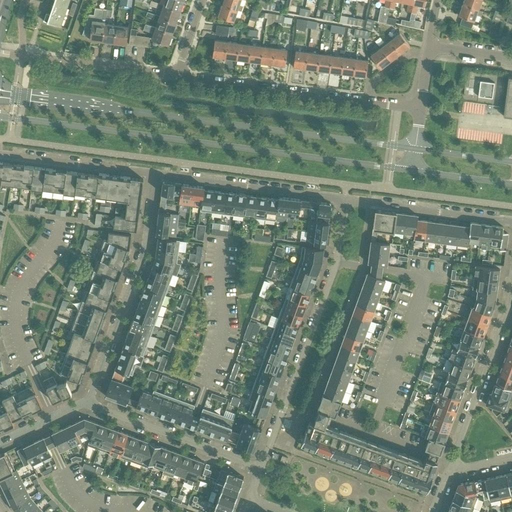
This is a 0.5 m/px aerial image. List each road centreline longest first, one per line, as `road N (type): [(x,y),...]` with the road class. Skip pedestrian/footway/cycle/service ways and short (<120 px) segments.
road 1 (secondary): [(415,151),(0,93)]
road 2 (secondary): [(0,116),(413,171)]
road 3 (residential): [(260,468),(334,263),(343,200)]
road 4 (residential): [(178,77),(421,107)]
road 5 (residential): [(155,174),(138,269),(89,403)]
road 6 (residential): [(449,461),(511,270)]
road 7 (residential): [(343,200),(155,174)]
road 8 (residential): [(89,403),(260,468)]
road 9 (residential): [(511,223),(343,200)]
road 10 (residential): [(155,174),(0,155)]
